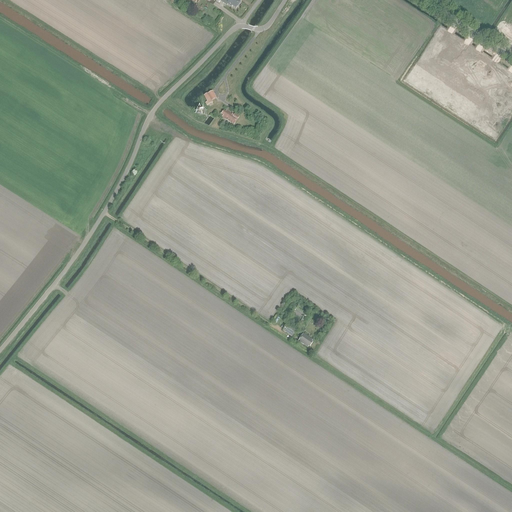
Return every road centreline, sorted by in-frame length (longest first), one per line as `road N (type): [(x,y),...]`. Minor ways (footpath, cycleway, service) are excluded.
road 1 (unclassified): [(0,350),(104,213),(153,109),(232,29),(267,26),(284,0)]
road 2 (track): [(104,213),(275,328)]
